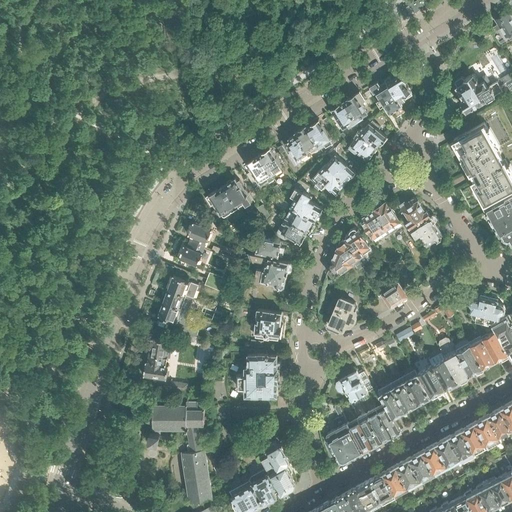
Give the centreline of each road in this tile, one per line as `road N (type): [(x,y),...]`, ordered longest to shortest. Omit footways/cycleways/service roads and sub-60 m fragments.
road 1 (residential): [(51,511),(125,280),(175,187),(200,163),(409,34)]
road 2 (unknown): [(337,0),(186,59),(100,105),(46,142),(0,195)]
road 3 (residential): [(323,486),(511,383)]
road 4 (residential): [(302,333),(315,258),(339,217),(390,179)]
road 5 (residential): [(333,345),(455,279)]
